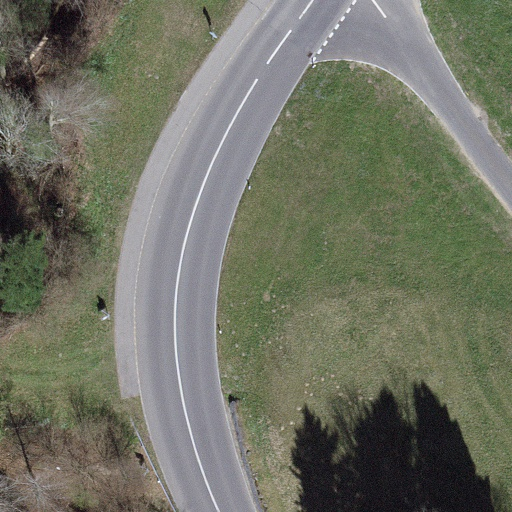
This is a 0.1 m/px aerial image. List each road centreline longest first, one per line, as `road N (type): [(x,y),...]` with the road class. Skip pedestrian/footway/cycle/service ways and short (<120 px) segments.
road 1 (tertiary): [(221,511),(182,406),(174,294),(204,184),(260,76),(319,0)]
road 2 (unclassified): [(511,191),(371,0)]
